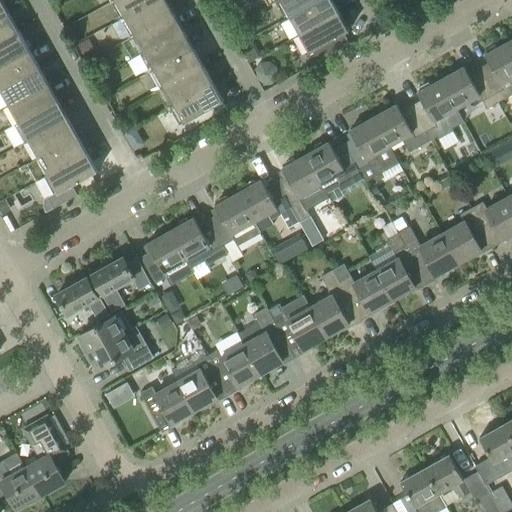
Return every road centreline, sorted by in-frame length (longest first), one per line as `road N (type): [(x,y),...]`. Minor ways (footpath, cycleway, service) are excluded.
road 1 (residential): [(511,285),(140,482),(104,457),(2,272)]
road 2 (tertiary): [(178,511),(511,326)]
road 3 (residential): [(246,511),(511,369)]
road 4 (residential): [(130,199),(25,0)]
road 5 (residential): [(130,199),(266,124)]
road 6 (residential): [(2,272),(130,199)]
road 7 (residential): [(266,124),(392,52)]
road 8 (residential): [(266,124),(196,0)]
